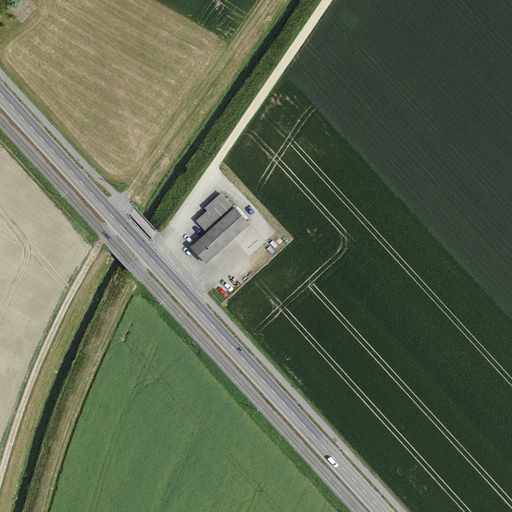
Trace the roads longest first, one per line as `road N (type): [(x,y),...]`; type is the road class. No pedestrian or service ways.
road 1 (secondary): [(383,511),(0,93)]
road 2 (track): [(117,221),(55,326),(0,481)]
road 3 (track): [(149,256),(94,370),(46,511)]
road 4 (track): [(328,0),(210,172)]
